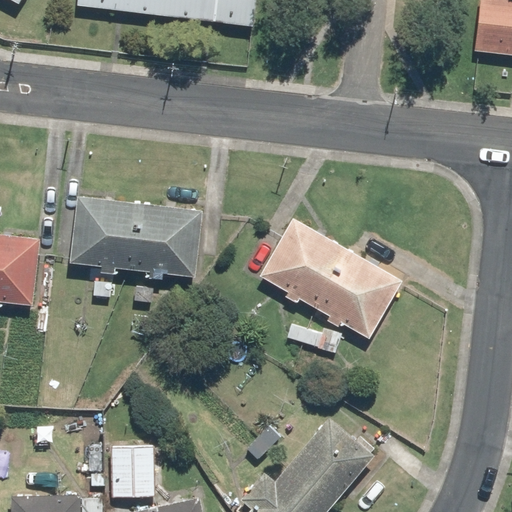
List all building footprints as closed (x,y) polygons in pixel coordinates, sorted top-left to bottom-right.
[(77,0),(76,7),(252,29),(255,0),(77,0)] [(511,0),(474,0),(469,57),(511,60),(511,0)] [(199,210),(77,195),(69,261),(191,276),(199,210)] [(293,216),(260,275),(367,334),(400,276),(293,216)] [(37,239),(0,234),(0,301),(29,305),(37,239)] [(154,281),(133,280),(132,303),(153,304),(154,281)] [(340,333),(289,322),(284,342),(336,353),(340,333)] [(254,502),(247,511),(248,511),(322,511),(376,450),(334,414),(276,482),(264,471),(244,494),(254,502)] [(248,443),(265,461),(286,441),(269,423),(248,443)] [(152,495),(151,445),(110,446),(111,496),(152,495)] [(78,498),(78,494),(9,496),(9,511),(101,511),(101,497),(78,498)] [(200,511),(197,497),(132,511),(131,511),(200,511)]
